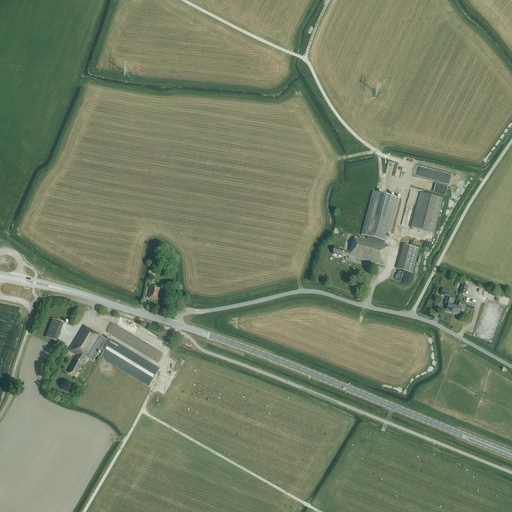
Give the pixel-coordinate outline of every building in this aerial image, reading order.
[(365,222),(363,230),(361,235),(368,237),(367,240),(360,238),(360,239),(354,238),(350,252),(344,250),(345,250),(335,247),(333,255),(343,257),(343,255),(384,266),(390,246),(385,245),(386,242),(388,234),(388,233),(391,234),(392,230),(400,199),(373,191),(365,222)] [(412,227),(434,233),(443,198),(421,193),(412,227)] [(413,274),(419,249),(404,245),(397,270),(413,274)] [(154,286),(151,286),(148,298),(160,300),(161,296),(160,295),(160,293),(161,293),(162,287),(154,286)] [(462,286),(459,295),(466,297),(468,288),(462,286)] [(441,296),(445,297),(445,296),(449,297),(451,291),(443,289),(441,296)] [(447,310),(453,312),(455,306),(452,305),(453,299),(447,297),(445,304),(449,305),(447,310)] [(458,307),(455,306),(453,312),(459,314),(461,308),(465,310),(465,307),(468,308),(466,313),(469,314),(471,309),(473,305),(472,305),(468,304),(467,303),(460,301),(458,307)] [(57,342),(64,323),(53,319),(46,338),(57,342)] [(101,357),(138,379),(150,387),(160,369),(111,340),(110,342),(107,340),(107,339),(88,328),(84,326),(69,351),(78,356),(76,360),(69,373),(75,377),(87,358),(93,362),(100,350),(104,352),(101,357)] [(175,369),(179,361),(174,359),(171,367),(175,369)]
